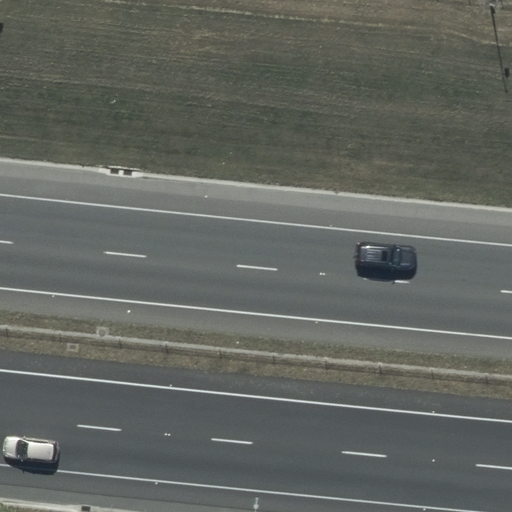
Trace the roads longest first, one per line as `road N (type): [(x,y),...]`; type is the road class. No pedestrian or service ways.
road 1 (motorway): [(511,468),(0,416)]
road 2 (motorway): [(0,240),(511,291)]
